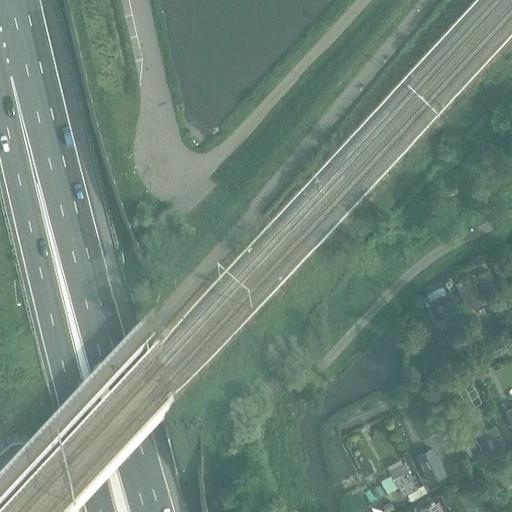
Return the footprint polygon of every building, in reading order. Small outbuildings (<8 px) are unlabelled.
[(452,308),(445,292),(427,300),(434,316),(452,308)] [(501,444),(491,425),(477,432),(487,451),(501,444)] [(444,474),(431,453),(415,462),(428,484),(444,474)] [(483,502),(475,486),(456,496),(464,511),(483,502)] [(418,510),(418,511),(446,511),(441,500),(418,510)]
